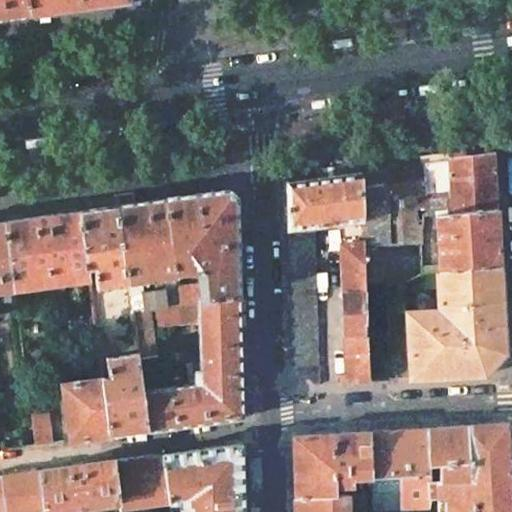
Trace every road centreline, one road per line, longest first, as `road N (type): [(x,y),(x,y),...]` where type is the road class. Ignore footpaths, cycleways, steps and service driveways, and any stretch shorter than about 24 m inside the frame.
road 1 (primary): [(0,437),(511,480)]
road 2 (primary): [(511,436),(0,393)]
road 3 (residential): [(268,412),(260,86)]
road 4 (residential): [(268,426),(0,463)]
road 5 (secondary): [(260,86),(511,52)]
road 6 (residential): [(268,412),(511,399)]
road 7 (secondary): [(0,121),(149,101)]
